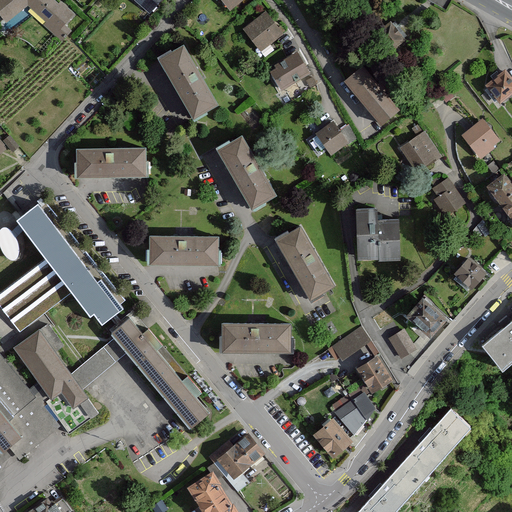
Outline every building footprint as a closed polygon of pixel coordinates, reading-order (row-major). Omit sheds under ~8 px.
[(0,0),(0,19),(1,21),(24,6),(59,41),(68,32),(59,24),(70,13),(58,1),(55,3),(51,0),(0,0)] [(132,0),(145,11),(155,0),(132,0)] [(243,0),(223,0),(231,10),(243,0)] [(277,33),(263,14),(242,28),(256,48),(277,33)] [(375,26),(388,46),(402,37),(389,17),(375,26)] [(183,44),(158,58),(193,118),(217,104),(183,44)] [(306,74),(293,54),(266,70),(279,91),(306,74)] [(339,76),(376,121),(393,107),(356,61),(339,76)] [(481,81),(496,100),(511,88),(511,82),(500,67),(481,81)] [(458,132),(476,157),(490,147),(488,144),(494,140),(478,117),(458,132)] [(343,141),(330,122),(312,135),(326,154),(343,141)] [(397,148),(411,171),(435,156),(416,126),(410,130),(414,136),(397,148)] [(242,135),(218,149),(253,209),(277,195),(242,135)] [(3,141),(12,152),(18,147),(9,136),(3,141)] [(76,147),(76,176),(147,176),(147,148),(76,147)] [(511,186),(499,170),(481,182),(511,222),(511,186)] [(435,196),(429,200),(442,218),(463,203),(445,177),(429,187),(435,196)] [(95,312),(102,322),(121,308),(101,281),(97,284),(39,206),(17,222),(46,262),(0,295),(0,303),(20,330),(72,292),(90,317),(95,312)] [(373,210),(349,212),(351,253),(374,252),(375,261),(396,260),(394,223),(374,224),(373,210)] [(300,227),(276,241),(310,301),(335,287),(300,227)] [(149,236),(149,265),(219,265),(219,237),(149,236)] [(465,253),(449,268),(466,284),(481,269),(465,253)] [(400,311),(425,331),(440,313),(415,292),(400,311)] [(128,351),(190,426),(207,412),(131,320),(113,334),(116,337),(128,351)] [(511,321),(482,346),(500,368),(511,358),(511,321)] [(0,351),(0,451),(3,455),(11,447),(21,458),(57,428),(41,403),(50,396),(53,398),(61,392),(74,408),(89,398),(83,390),(72,375),(54,351),(63,344),(49,324),(15,349),(39,381),(31,388),(0,351)] [(220,324),(220,352),(291,352),(291,324),(220,324)] [(325,349),(333,360),(337,357),(339,360),(368,340),(358,326),(325,349)] [(385,337),(396,357),(413,347),(401,327),(385,337)] [(116,337),(72,375),(83,390),(128,351),(116,337)] [(352,364),(366,389),(388,376),(374,351),(352,364)] [(376,410),(359,387),(334,406),(352,428),(376,410)] [(391,511),(469,424),(450,407),(358,511),(391,511)] [(308,430),(326,454),(346,437),(328,415),(308,430)] [(206,455),(236,491),(249,481),(239,470),(263,451),(245,429),(216,452),(213,449),(206,455)] [(181,480),(200,511),(231,511),(234,510),(207,465),(181,480)] [(75,482),(88,502),(109,489),(95,468),(75,482)] [(286,487),(270,469),(262,475),(278,494),(286,487)] [(73,511),(58,491),(31,511),(73,511)]
